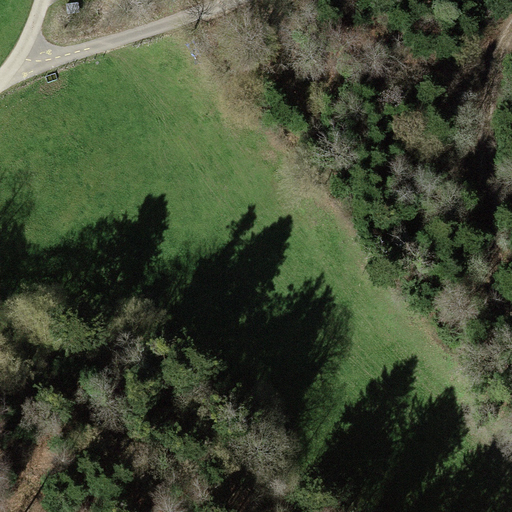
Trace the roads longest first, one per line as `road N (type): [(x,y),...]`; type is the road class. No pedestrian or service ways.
road 1 (track): [(511,37),(495,75),(487,151),(493,275),(511,312)]
road 2 (track): [(0,85),(40,62),(223,0)]
